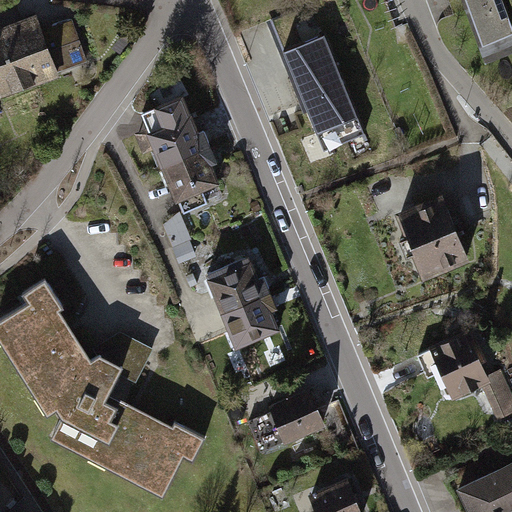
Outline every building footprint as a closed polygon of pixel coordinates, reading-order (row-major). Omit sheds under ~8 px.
[(511,13),(507,0),(465,0),(490,64),(511,56),(511,13)] [(0,25),(0,67),(53,48),(42,12),(0,25)] [(327,32),(282,51),(324,153),(370,135),(327,32)] [(183,91),(141,108),(147,123),(134,129),(143,149),(156,144),(164,164),(211,144),(204,127),(199,129),(183,91)] [(211,144),(164,164),(183,208),(207,198),(202,187),(219,179),(211,159),(217,157),(211,144)] [(449,197),(398,215),(426,281),(475,262),(449,197)] [(249,250),(205,269),(221,308),(271,287),(264,272),(259,274),(249,250)] [(271,287),(221,308),(236,344),(283,324),(275,306),(278,305),(271,287)] [(46,291),(0,316),(0,340),(56,434),(167,498),(198,435),(105,381),(46,291)] [(469,329),(430,348),(457,402),(481,390),(498,423),(511,416),(511,390),(502,371),(492,376),(469,329)] [(308,388),(265,409),(281,442),(324,421),(308,388)] [(511,511),(511,463),(460,485),(471,511),(511,511)] [(364,511),(351,478),(307,496),(313,511),(364,511)] [(11,511),(0,502),(0,511),(11,511)]
